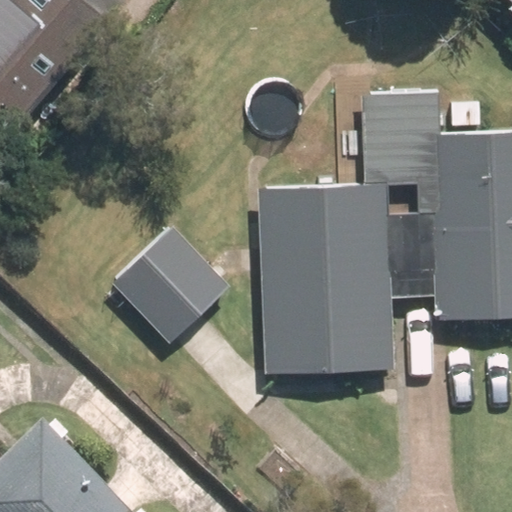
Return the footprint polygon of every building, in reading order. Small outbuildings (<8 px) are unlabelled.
[(67,0),(0,0),(0,131),(7,138),(102,29),(67,0)] [(511,0),(486,0),(511,22),(511,0)] [(250,188),(256,376),(387,371),(384,300),(426,299),(427,322),(511,318),(511,130),(434,133),(432,92),(370,95),(370,78),(333,80),(337,184),(250,188)] [(166,227),(104,286),(163,346),(224,288),(166,227)] [(109,511),(35,433),(0,465),(0,511),(109,511)]
